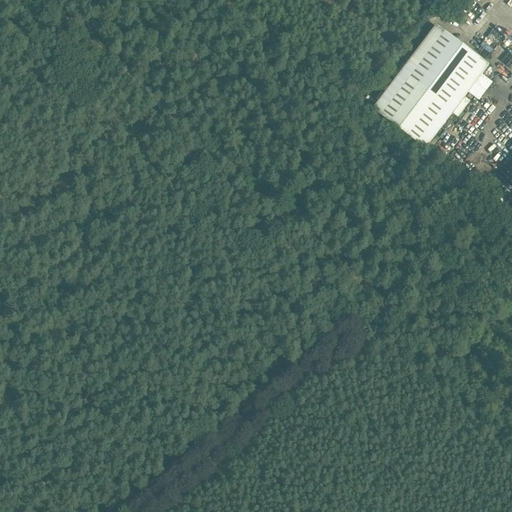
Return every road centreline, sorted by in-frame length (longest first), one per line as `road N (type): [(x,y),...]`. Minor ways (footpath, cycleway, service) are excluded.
road 1 (track): [(385,299),(67,0)]
road 2 (unknown): [(207,0),(344,91),(358,133),(387,158),(511,222)]
